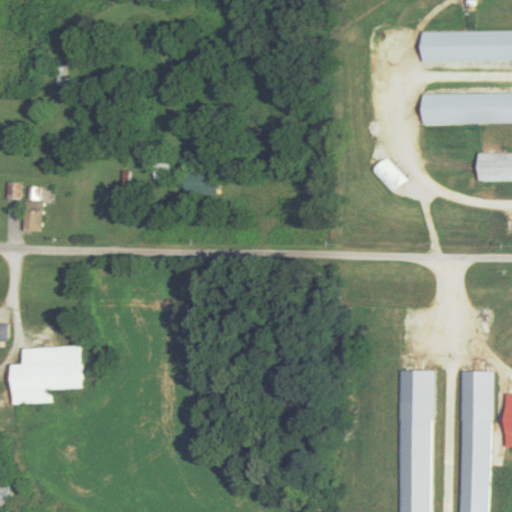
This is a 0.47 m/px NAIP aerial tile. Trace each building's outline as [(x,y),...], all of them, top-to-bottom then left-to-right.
[(427,61),(511,60),(511,29),(427,30),(427,61)] [(61,85),(69,86),(70,65),(63,64),(61,85)] [(511,91),(426,93),(427,124),(511,123),(511,91)] [(511,151),(482,152),(482,181),(511,180),(511,151)] [(179,181),(179,158),(160,158),(160,181),(179,181)] [(193,169),(193,194),(226,194),(226,169),(193,169)] [(49,201),(39,201),(39,187),(34,187),(34,194),(30,194),(30,231),(49,231),(49,201)] [(0,341),(13,342),(13,324),(0,324),(0,341)] [(91,388),(89,345),(29,348),(30,364),(20,365),(21,404),(60,403),(60,390),(91,388)] [(434,511),(436,370),(405,370),(403,511),(434,511)] [(464,511),(495,511),(497,371),(465,371),(464,511)] [(0,506),(15,509),(18,480),(0,477),(0,506)]
